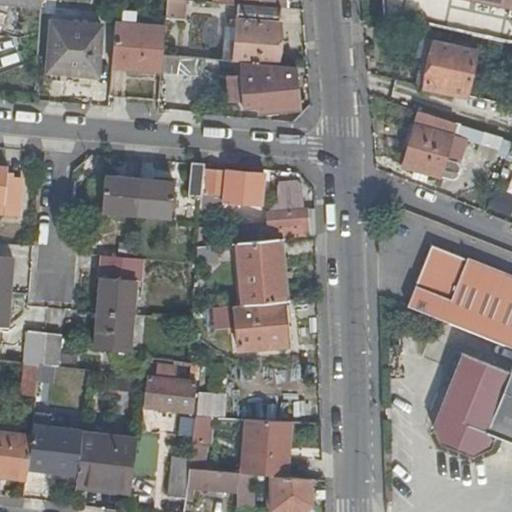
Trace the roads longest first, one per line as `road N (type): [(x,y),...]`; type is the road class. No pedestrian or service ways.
road 1 (tertiary): [(352,511),(341,153)]
road 2 (residential): [(63,128),(341,153)]
road 3 (tertiary): [(341,153),(326,0)]
road 4 (residential): [(63,128),(52,281)]
